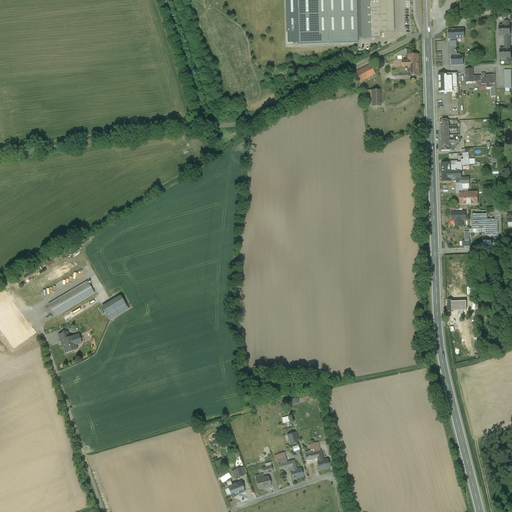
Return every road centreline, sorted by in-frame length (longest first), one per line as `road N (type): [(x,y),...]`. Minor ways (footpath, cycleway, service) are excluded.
road 1 (primary): [(479,511),(443,367),(434,252)]
road 2 (unclassified): [(195,123),(247,120),(427,33)]
road 3 (primary): [(434,252),(427,33)]
road 4 (unclassified): [(0,152),(195,123)]
road 5 (unclassified): [(195,123),(156,0)]
